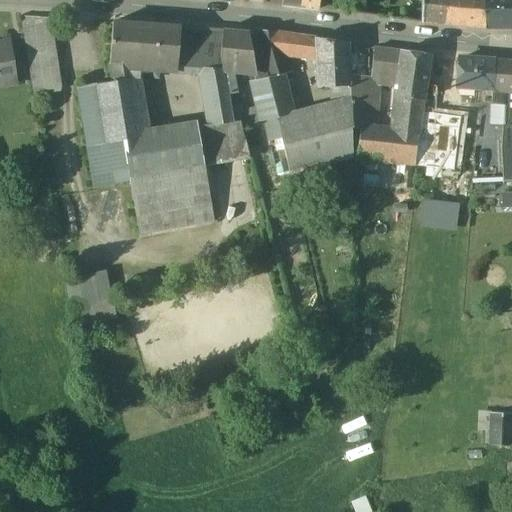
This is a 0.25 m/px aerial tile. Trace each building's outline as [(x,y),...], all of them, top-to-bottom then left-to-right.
[(282,0),(282,6),(296,7),(295,9),(305,10),(305,8),(319,10),(319,0),(282,0)] [(482,0),(422,0),(421,24),(485,29),(482,0)] [(511,0),(482,0),(485,29),(511,28),(511,0)] [(49,19),(21,17),(34,95),(62,91),(49,19)] [(133,24),(113,23),(109,63),(123,64),(177,68),(180,28),(140,25),(140,23),(133,23),(133,24)] [(222,31),(180,28),(177,68),(203,70),(203,69),(223,70),(223,68),(222,68),(220,56),(222,31)] [(249,33),(222,31),(220,56),(222,68),(223,68),(233,69),(251,71),(253,71),(255,70),(255,69),(254,61),(249,33)] [(288,35),(257,31),(264,59),(268,79),(284,74),(287,73),(282,53),(287,54),(288,35)] [(301,37),(288,35),(287,54),(298,55),(301,37)] [(316,39),(301,37),(298,55),(316,57),(316,39)] [(348,44),(316,39),(316,57),(317,88),(350,87),(350,76),(348,44)] [(10,41),(0,42),(0,86),(18,84),(10,41)] [(370,79),(377,86),(381,86),(396,88),(398,78),(401,52),(397,51),(374,48),(371,71),(370,79)] [(429,56),(401,52),(398,78),(396,88),(395,97),(399,98),(422,101),(429,56)] [(264,59),(254,61),(255,69),(255,70),(253,71),(251,71),(255,81),(267,79),(268,79),(264,59)] [(495,62),(459,59),(457,87),(493,90),(495,62)] [(511,62),(495,61),(493,90),(511,90),(511,62)] [(123,64),(109,63),(113,82),(126,80),(123,64)] [(233,69),(223,68),(223,70),(228,95),(237,93),(233,69)] [(223,70),(203,69),(203,70),(212,125),(213,127),(232,123),(230,109),(228,95),(223,70)] [(268,79),(267,79),(277,119),(293,114),(284,74),(268,79)] [(377,86),(370,79),(365,78),(350,76),(350,87),(351,98),(351,102),(351,108),(352,127),(360,128),(375,129),(381,86),(377,86)] [(113,82),(96,85),(106,145),(123,142),(122,140),(146,136),(135,79),(126,80),(113,82)] [(255,81),(254,82),(263,121),(265,121),(277,119),(267,79),(255,81)] [(96,85),(77,88),(88,148),(106,145),(96,85)] [(511,90),(493,90),(491,124),(506,125),(511,124),(511,90)] [(290,174),(325,164),(352,157),(351,129),(352,129),(352,127),(351,108),(351,102),(351,98),(293,114),(277,119),(281,138),(290,174)] [(422,101),(399,98),(394,132),(418,135),(421,113),(422,101)] [(237,108),(230,109),(232,123),(241,122),(237,108)] [(459,118),(421,113),(418,135),(414,166),(452,171),(459,118)] [(277,119),(265,121),(270,141),(281,138),(277,119)] [(232,123),(213,127),(212,125),(197,127),(201,149),(223,144),(235,142),(232,123)] [(511,124),(506,125),(503,146),(511,145),(511,124)] [(146,136),(122,140),(123,142),(129,178),(204,165),(201,149),(197,127),(146,136)] [(375,129),(360,128),(357,159),(414,166),(418,135),(394,132),(375,129)] [(106,145),(88,148),(95,187),(129,181),(129,178),(123,142),(106,145)] [(223,144),(201,149),(204,165),(226,161),(223,144)] [(511,145),(503,146),(502,181),(511,180),(511,145)] [(204,165),(129,178),(129,181),(135,215),(210,202),(204,165)] [(210,202),(135,215),(139,235),(212,223),(210,202)] [(101,271),(64,274),(66,306),(103,303),(101,271)]
